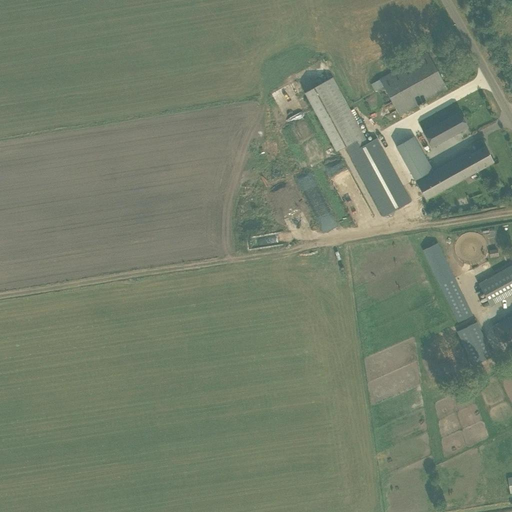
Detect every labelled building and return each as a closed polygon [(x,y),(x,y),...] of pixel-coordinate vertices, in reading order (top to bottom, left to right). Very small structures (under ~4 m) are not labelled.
[(375,92),(383,87),(398,115),(447,88),(427,53),(371,84),(375,92)] [(336,152),(345,147),(383,216),(410,202),(376,139),(368,143),(333,77),(304,93),(336,152)] [(431,147),(468,127),(460,112),(459,112),(455,104),(419,124),(431,147)] [(425,199),(493,162),(485,146),(470,154),(469,152),(433,171),(414,137),(396,147),(425,199)] [(307,199),(321,233),(335,227),(321,193),(307,199)] [(423,250),(458,322),(472,315),(437,243),(423,250)] [(489,251),(490,258),(498,256),(497,249),(489,251)] [(511,294),(511,264),(478,283),(490,306),(511,294)] [(503,343),(511,337),(511,315),(494,326),(503,343)] [(457,331),(473,366),(492,356),(476,322),(467,327),(457,331)]
